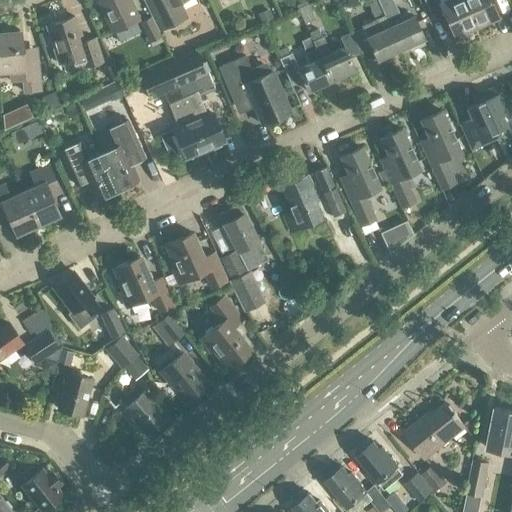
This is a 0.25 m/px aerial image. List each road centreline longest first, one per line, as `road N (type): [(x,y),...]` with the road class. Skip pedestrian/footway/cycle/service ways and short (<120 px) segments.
road 1 (residential): [(0,281),(511,52)]
road 2 (residential): [(511,177),(108,497)]
road 3 (secondary): [(239,486),(511,264)]
road 4 (residential): [(108,497),(58,442),(0,427)]
